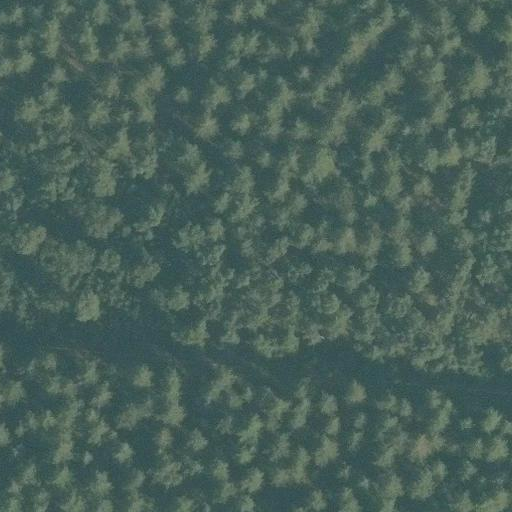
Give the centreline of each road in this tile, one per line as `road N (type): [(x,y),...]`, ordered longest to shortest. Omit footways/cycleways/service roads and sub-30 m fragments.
road 1 (track): [(161,511),(195,364),(352,0)]
road 2 (track): [(511,399),(0,342)]
